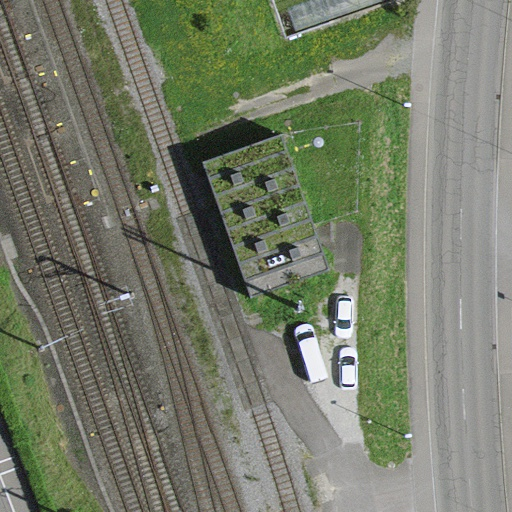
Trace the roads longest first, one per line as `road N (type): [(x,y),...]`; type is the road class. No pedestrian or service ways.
road 1 (unclassified): [(477,0),(464,258),(479,511)]
road 2 (unknown): [(444,511),(384,502),(337,466),(310,397),(301,263)]
